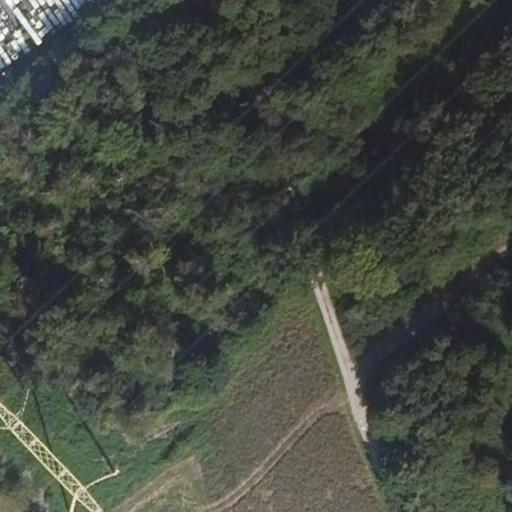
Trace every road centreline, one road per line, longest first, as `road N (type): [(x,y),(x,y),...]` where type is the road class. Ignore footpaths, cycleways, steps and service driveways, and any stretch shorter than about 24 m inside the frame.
road 1 (track): [(263,0),(237,61),(394,511)]
road 2 (track): [(345,378),(511,239)]
